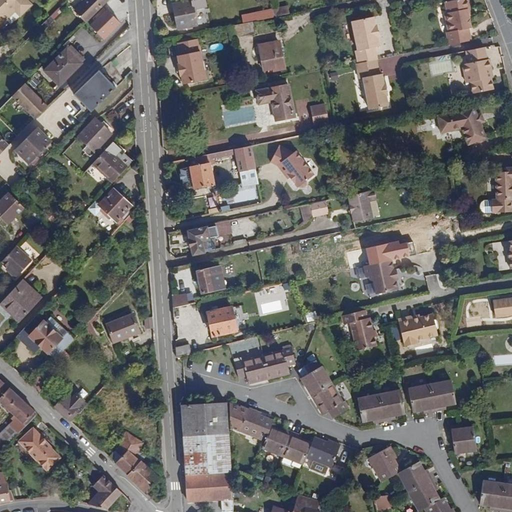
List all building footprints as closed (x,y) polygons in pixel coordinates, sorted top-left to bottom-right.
[(0,0),(0,25),(3,25),(6,21),(15,12),(21,17),(32,5),(26,0),(0,0)] [(82,0),(85,2),(76,10),(88,22),(109,0),(82,0)] [(446,34),(449,45),(471,41),(469,30),(472,29),(469,15),(468,11),(471,10),(469,0),(462,0),(446,3),(448,14),(446,15),(449,34),(446,34)] [(195,25),(191,1),(172,5),(177,29),(195,25)] [(105,39),(121,23),(107,10),(91,26),(105,39)] [(274,18),(272,10),(256,13),(257,21),(274,18)] [(355,64),(373,60),(375,60),(373,47),(378,46),(376,37),(377,37),(375,25),(373,25),(371,17),(350,21),(355,50),(352,50),(355,64)] [(3,25),(0,25),(0,29),(2,30),(8,23),(6,21),(3,25)] [(254,22),(243,24),(229,26),(232,39),(236,38),(256,34),(254,22)] [(205,81),(197,40),(178,44),(180,55),(177,56),(178,65),(177,65),(179,77),(181,77),(183,84),(205,81)] [(272,42),(261,45),(264,60),(261,60),(263,70),(274,68),(275,71),(285,68),(280,43),(273,45),(272,42)] [(85,60),(71,46),(45,71),(59,86),(85,60)] [(484,49),(459,53),(465,84),(471,84),(473,95),(492,92),(490,80),(488,71),(491,70),(489,61),(487,61),(484,49)] [(452,56),(429,59),(431,75),(454,72),(452,56)] [(355,64),(353,65),(356,79),(358,79),(365,111),(385,107),(383,97),(385,96),(383,84),(380,85),(378,75),(377,75),(373,60),(355,64)] [(110,61),(98,71),(115,88),(122,79),(110,61)] [(73,95),(90,112),(115,88),(98,71),(73,95)] [(47,107),(25,84),(12,97),(34,119),(47,107)] [(295,117),(289,85),(256,91),(259,104),(272,102),(276,121),(295,117)] [(311,108),(314,120),(327,117),(325,105),(311,108)] [(480,124),(477,115),(473,107),(458,110),(459,112),(438,116),(441,133),(462,129),(468,145),(486,138),(480,124)] [(327,117),(314,120),(315,126),(329,124),(327,117)] [(112,134),(96,119),(79,138),(95,152),(112,134)] [(52,142),(37,128),(15,150),(29,165),(31,163),(33,164),(39,159),(38,157),(46,148),(48,149),(53,145),(51,143),(52,142)] [(0,155),(10,146),(0,136),(0,155)] [(112,144),(92,165),(112,183),(132,162),(112,144)] [(251,146),(191,158),(192,167),(190,167),(191,169),(193,182),(195,189),(215,185),(210,160),(236,155),(239,172),(255,169),(251,146)] [(283,173),(283,174),(285,172),(291,179),(297,189),(300,190),(303,190),(306,187),(307,184),(315,178),(298,153),(293,156),(281,148),(272,163),(278,167),(283,173)] [(511,167),(506,168),(506,172),(495,172),(497,200),(492,200),(492,213),(511,212),(511,200),(511,199),(511,167)] [(285,172),(283,174),(288,181),(291,179),(285,172)] [(96,201),(89,209),(96,216),(100,211),(110,219),(112,217),(117,221),(129,209),(132,205),(114,189),(100,205),(96,201)] [(375,190),(348,196),(350,205),(349,206),(351,212),(351,211),(354,222),(372,218),(369,202),(377,200),(375,190)] [(23,210),(8,195),(0,202),(0,215),(9,224),(23,210)] [(329,214),(326,200),(310,203),(313,216),(313,218),(329,214)] [(310,203),(301,205),(304,223),(313,216),(310,203)] [(117,221),(122,225),(133,213),(129,209),(117,221)] [(24,225),(30,231),(42,219),(35,213),(24,225)] [(230,220),(216,223),(216,226),(219,236),(232,233),(230,220)] [(192,245),(193,254),(216,249),(213,237),(219,236),(216,226),(189,232),(190,240),(189,240),(190,246),(192,245)] [(299,241),(291,242),(294,254),(301,252),(299,241)] [(493,252),(507,250),(505,242),(492,243),(493,252)] [(16,247),(2,262),(8,267),(13,272),(11,274),(16,278),(31,261),(16,247)] [(394,269),(392,261),(365,267),(369,284),(373,283),(376,295),(398,290),(396,280),(400,280),(398,269),(394,269)] [(221,266),(198,272),(203,293),(226,288),(221,266)] [(179,287),(193,283),(189,269),(175,273),(179,287)] [(428,290),(445,288),(444,274),(427,276),(428,290)] [(21,281),(0,302),(0,304),(18,322),(40,299),(21,281)] [(187,294),(173,297),(173,307),(189,304),(187,298),(187,294)] [(511,298),(494,301),(496,316),(511,314),(511,298)] [(190,309),(189,304),(173,307),(174,312),(190,309)] [(236,332),(230,308),(206,313),(212,337),(236,332)] [(367,319),(365,310),(342,316),(344,324),(350,323),(357,351),(376,346),(374,337),(372,330),(370,318),(367,319)] [(140,332),(132,314),(107,325),(114,343),(140,332)] [(96,315),(85,326),(92,338),(97,335),(92,325),(99,318),(96,315)] [(412,316),(399,318),(404,344),(417,341),(417,338),(437,334),(434,315),(421,317),(412,319),(412,316)] [(38,316),(18,337),(35,354),(41,347),(54,360),(60,354),(70,342),(63,336),(61,338),(38,316)] [(184,356),(191,354),(189,345),(176,347),(177,358),(184,356)] [(247,377),(248,380),(258,378),(259,382),(280,376),(279,373),(289,370),(288,366),(295,364),(291,345),(283,347),(284,351),(243,361),(242,357),(234,359),(238,378),(247,377)] [(60,354),(54,360),(64,369),(69,363),(60,354)] [(310,363),(300,370),(309,385),(306,387),(318,406),(320,405),(326,413),(329,412),(333,419),(349,408),(345,401),(343,402),(321,367),(323,366),(318,358),(317,359),(313,354),(307,358),(310,363)] [(53,361),(31,385),(39,393),(58,373),(54,369),(57,365),(53,361)] [(309,385),(300,370),(297,371),(306,387),(309,385)] [(413,412),(423,410),(428,409),(428,413),(442,410),(441,406),(446,406),(456,404),(451,381),(409,389),(413,412)] [(1,382),(0,382),(0,397),(8,388),(1,382)] [(109,389),(105,386),(96,395),(101,399),(109,389)] [(8,388),(0,397),(0,402),(16,418),(0,434),(0,451),(37,414),(8,388)] [(502,397),(503,389),(488,388),(488,396),(502,397)] [(70,390),(54,407),(70,422),(86,405),(82,401),(83,400),(76,393),(75,394),(70,390)] [(362,421),(373,420),(377,419),(378,423),(392,420),(391,416),(396,415),(405,413),(401,391),(358,399),(362,421)] [(189,404),(182,405),(188,503),(221,501),(221,511),(227,511),(233,511),(233,500),(227,402),(189,404)] [(239,407),(230,403),(231,428),(265,441),(262,448),(303,465),(306,458),(331,468),(340,445),(328,440),(327,442),(314,437),(312,443),(297,437),(298,435),(286,429),(284,432),(271,427),(273,421),(261,416),(262,413),(250,409),(249,410),(240,406),(239,407)] [(323,415),(326,413),(320,405),(318,406),(323,415)] [(130,423),(126,433),(142,442),(147,434),(130,423)] [(459,430),(459,426),(451,427),(455,454),(476,450),(474,428),(464,429),(459,430)] [(51,447),(33,428),(19,441),(36,460),(37,459),(46,470),(59,458),(50,448),(51,447)] [(120,446),(128,450),(135,457),(140,449),(143,443),(142,442),(126,433),(120,446)] [(99,448),(109,458),(113,454),(103,444),(99,448)] [(109,458),(116,464),(128,450),(120,446),(113,454),(109,458)] [(381,482),(398,473),(401,472),(394,459),(396,458),(390,447),(368,458),(381,482)] [(135,457),(141,463),(147,455),(140,449),(135,457)] [(116,464),(146,492),(157,481),(164,487),(164,474),(159,479),(141,463),(135,457),(128,450),(116,464)] [(15,477),(5,455),(0,457),(0,464),(7,480),(15,477)] [(401,472),(398,473),(419,511),(424,509),(426,511),(454,511),(452,508),(450,509),(444,498),(440,500),(435,491),(433,487),(436,485),(429,473),(426,475),(424,471),(419,462),(401,472)] [(122,493),(90,463),(84,469),(92,476),(97,481),(93,485),(92,486),(98,492),(87,504),(107,509),(122,493)] [(7,491),(3,472),(0,472),(0,503),(11,501),(9,490),(7,491)] [(97,481),(92,476),(88,480),(93,485),(97,481)] [(480,504),(490,505),(494,506),(494,510),(508,511),(508,508),(511,508),(511,485),(484,482),(480,504)] [(292,511),(298,494),(295,493),(289,511),(292,511)] [(273,506),(271,511),(320,511),(317,510),(307,507),(310,498),(298,494),(292,511),(289,511),(273,506)] [(390,495),(372,497),(377,511),(382,510),(397,507),(390,495)] [(319,501),(310,498),(307,507),(317,510),(321,502),(319,501)]
